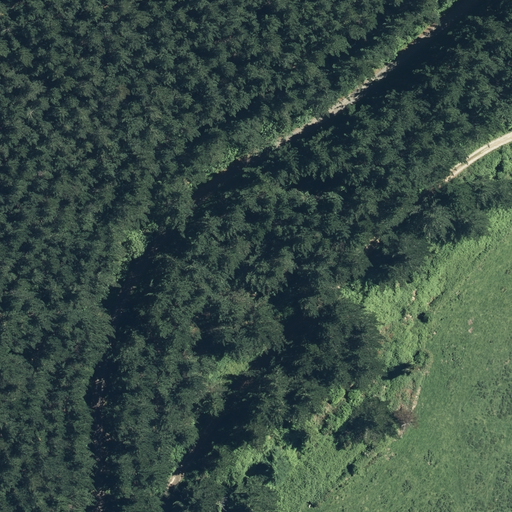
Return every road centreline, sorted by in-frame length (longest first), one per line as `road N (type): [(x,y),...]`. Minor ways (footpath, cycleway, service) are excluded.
road 1 (unclassified): [(99,511),(100,392),(112,327),(164,228),(210,185),(331,113),(474,0)]
road 2 (unclassified): [(511,141),(434,183),(389,224),(228,403),(159,511)]
